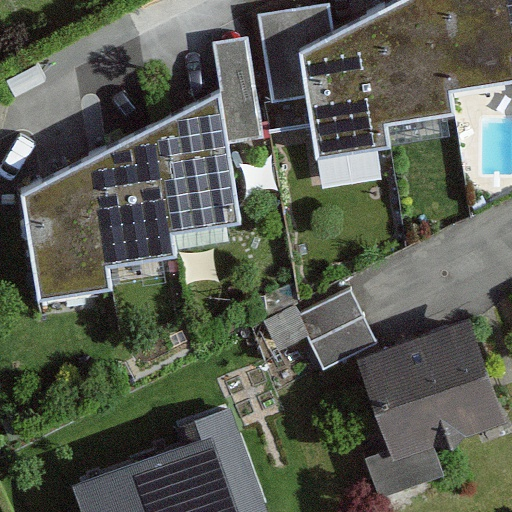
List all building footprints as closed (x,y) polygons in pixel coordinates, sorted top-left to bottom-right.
[(511,0),(392,0),(317,39),(332,142),(399,132),(395,110),(467,99),(465,81),(511,74),(511,0)] [(235,78),(35,172),(54,293),(128,281),(123,252),(194,242),(190,218),(256,208),(235,78)] [(377,338),(354,285),(299,308),(322,362),(358,346),(377,338)] [(377,338),(358,346),(394,447),(508,406),(471,304),(377,338)] [(272,511),(242,421),(81,474),(93,511),(272,511)] [(394,449),(373,457),(387,492),(453,467),(444,446),(400,463),(394,449)]
